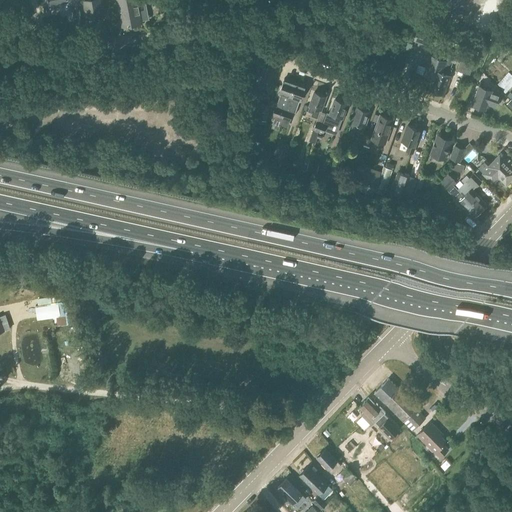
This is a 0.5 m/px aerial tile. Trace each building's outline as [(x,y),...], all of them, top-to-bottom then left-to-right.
[(100,0),(89,0),(84,1),(87,18),(103,16),(100,0)] [(117,0),(123,26),(141,23),(136,0),(117,0)] [(429,46),(432,39),(445,43),(447,37),(434,32),(434,34),(418,28),(414,41),(429,46)] [(451,49),(447,60),(454,63),(458,52),(451,49)] [(444,66),(446,62),(430,57),(423,76),(432,79),(428,89),(436,92),(445,66),(444,66)] [(462,57),(457,71),(463,73),(467,59),(462,57)] [(449,71),(450,68),(452,64),(446,62),(444,66),(445,66),(436,92),(443,95),(450,76),(449,76),(450,72),(449,71)] [(254,78),(252,82),(249,89),(244,87),(240,95),(257,101),(262,86),(268,69),(258,65),(256,71),(251,69),(249,76),(254,78)] [(511,75),(510,74),(499,87),(506,92),(511,85),(511,75)] [(288,103),(295,82),(284,79),(279,93),(281,94),(279,100),(276,107),(275,107),(272,115),(277,117),(282,118),(285,110),(288,103)] [(287,120),(289,121),(292,113),(293,114),(296,106),(298,101),(300,101),(306,86),(295,82),(288,103),(285,110),(282,118),(287,120)] [(491,90),(479,86),(472,105),(484,109),(491,91),(491,90)] [(317,118),(318,115),(319,110),(320,111),(326,96),(315,92),(309,107),(310,107),(308,112),(311,113),(310,116),(317,118)] [(327,113),(323,124),(326,126),(330,127),(332,123),(339,126),(341,119),(342,119),(345,110),(344,110),(346,103),(335,99),(330,114),(327,113)] [(270,105),(261,103),(256,120),(265,123),(270,105)] [(357,107),(351,123),(348,133),(353,135),(355,129),(362,132),(364,127),(364,128),(368,119),(366,118),(368,111),(357,107)] [(392,119),(380,115),(371,140),(384,145),(391,127),(389,126),(392,119)] [(316,138),(319,132),(318,131),(321,123),(316,122),(311,136),(316,138)] [(402,142),(400,149),(406,151),(405,151),(412,154),(418,139),(416,139),(419,130),(408,125),(402,142)] [(437,135),(431,154),(445,159),(452,140),(437,135)] [(290,144),(279,141),(274,160),(284,164),(290,144)] [(297,144),(294,143),(288,159),(292,159),(297,144)] [(469,143),(463,149),(455,146),(451,157),(459,160),(461,154),(464,157),(474,147),(469,143)] [(258,147),(250,145),(247,154),(257,156),(259,147),(258,147)] [(333,161),(328,175),(325,183),(334,186),(345,156),(336,153),(333,161)] [(511,163),(509,160),(507,160),(506,161),(499,155),(488,166),(489,167),(483,174),(492,183),(498,176),(506,185),(511,178),(511,167),(511,165),(511,163)] [(328,175),(333,161),(325,158),(320,172),(328,175)] [(302,169),(303,164),(292,161),(291,166),(302,169)] [(305,172),(315,175),(318,165),(308,162),(305,172)] [(347,162),(344,170),(352,172),(354,164),(347,162)] [(452,170),(463,173),(465,165),(455,162),(452,170)] [(370,185),(373,175),(356,169),(353,179),(370,185)] [(390,192),(403,196),(410,176),(397,172),(390,192)] [(445,172),(442,176),(452,187),(456,183),(445,172)] [(462,193),(461,193),(472,204),(473,202),(481,210),(486,205),(471,189),(475,186),(476,186),(481,181),(474,174),(469,178),(466,176),(462,180),(465,182),(458,189),(462,193)] [(438,189),(432,195),(435,198),(441,191),(446,196),(450,192),(449,190),(452,187),(442,176),(438,179),(443,184),(438,189)] [(474,216),(481,210),(473,202),(472,204),(461,193),(457,198),(460,201),(474,216)] [(55,325),(71,323),(81,322),(79,300),(52,303),(55,325)] [(0,317),(0,331),(4,330),(5,330),(10,328),(6,315),(0,317)] [(398,388),(388,378),(374,393),(384,402),(385,402),(412,431),(425,418),(416,408),(416,407),(398,388)] [(372,426),(379,418),(383,422),(379,427),(390,438),(399,429),(384,414),(385,412),(381,408),(376,403),(375,404),(368,397),(359,406),(363,411),(360,414),(372,426)] [(417,434),(440,457),(448,449),(443,445),(446,441),(437,432),(438,430),(430,422),(417,434)] [(317,457),(328,468),(332,472),(340,465),(325,449),(317,457)] [(300,474),(311,485),(319,494),(328,485),(309,466),(300,474)] [(347,467),(340,473),(352,486),(358,481),(355,478),(357,477),(354,474),(347,467)] [(301,494),(285,479),(277,487),(293,502),(301,494)] [(321,509),(326,503),(318,495),(313,501),(321,509)]
